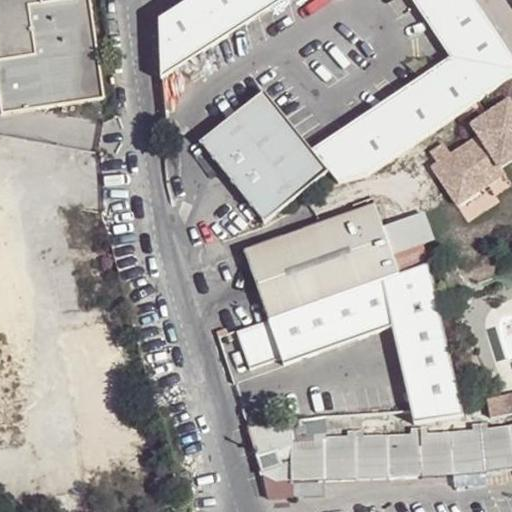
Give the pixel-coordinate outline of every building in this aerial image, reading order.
[(39,0),(0,0),(0,99),(2,112),(102,98),(88,0),(51,0),(40,2),(39,0)] [(511,78),(511,68),(467,0),(185,0),(155,19),(157,77),(272,0),(410,0),(445,51),(309,146),(327,167),(337,177),(365,176),(478,100),(506,83),(511,78)] [(197,142),(262,220),(327,167),(309,146),(262,91),(197,142)] [(442,144),(429,153),(435,162),(442,173),(436,177),(454,206),(503,175),(499,169),(511,160),(511,109),(508,103),(470,127),(477,138),(449,155),(442,144)] [(442,173),(435,162),(430,166),(436,177),(442,173)] [(374,203),(244,247),(267,315),(396,271),(390,253),(422,242),(430,239),(421,213),(382,226),(374,203)] [(422,242),(390,253),(396,271),(426,263),(422,242)] [(267,315),(236,326),(249,364),(281,352),(284,359),(390,318),(411,416),(458,415),(426,263),(396,271),(267,315)] [(111,318),(63,326),(81,430),(129,422),(111,318)] [(34,375),(28,347),(10,351),(16,378),(34,375)] [(511,392),(481,400),(486,419),(511,413),(511,392)] [(405,420),(383,422),(384,430),(407,429),(405,420)] [(280,453),(294,448),(294,441),(288,423),(254,428),(262,459),(280,453)] [(469,423),(440,425),(441,431),(469,428),(469,423)] [(488,474),(511,469),(511,446),(508,427),(488,430),(487,425),(473,427),(473,433),(427,435),(427,431),(413,433),(413,437),(364,438),(357,438),(357,481),(454,477),(488,474)] [(295,484),(357,481),(357,438),(364,438),(363,433),(350,434),(350,439),(328,440),(328,434),(314,436),(315,441),(294,441),(294,448),(294,465),(295,484)] [(260,459),(265,475),(285,466),(280,453),(262,459),(260,459)] [(296,500),(295,484),(294,465),(285,466),(265,475),(271,503),(296,500)]
